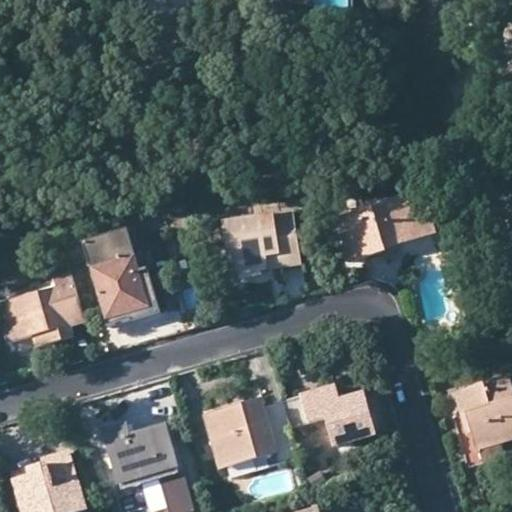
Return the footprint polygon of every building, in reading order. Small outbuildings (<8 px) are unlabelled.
[(418,244),(411,220),(405,202),(372,212),(373,215),(337,226),(349,268),(384,258),(383,254),(395,251),(418,244)] [(294,211),(223,222),(231,274),(302,263),(294,211)] [(429,215),(411,220),(418,244),(436,239),(429,215)] [(83,248),(91,274),(136,261),(128,235),(83,248)] [(398,264),(395,251),(383,254),(384,258),(387,268),(398,264)] [(151,314),(140,276),(136,261),(91,274),(108,334),(132,327),(130,320),(151,314)] [(162,269),(153,272),(156,283),(166,280),(162,269)] [(149,273),(140,276),(151,314),(130,320),(132,327),(133,329),(163,320),(149,273)] [(73,277),(55,282),(58,292),(0,308),(0,312),(10,346),(36,339),(39,352),(76,341),(72,330),(87,326),(73,277)] [(511,381),(511,378),(456,394),(468,435),(474,434),(478,450),(511,440),(511,381)] [(336,388),(285,403),(292,428),(324,419),(333,447),(375,435),(364,396),(340,402),(336,388)] [(247,405),(204,417),(219,469),(277,452),(280,463),(300,458),(292,428),(285,403),(249,412),(247,405)] [(127,424),(104,430),(119,488),(178,472),(166,425),(130,435),(127,424)] [(28,477),(14,481),(22,511),(76,511),(88,509),(71,450),(40,458),(43,465),(26,470),(28,477)] [(12,473),(14,481),(28,477),(26,470),(12,473)]
